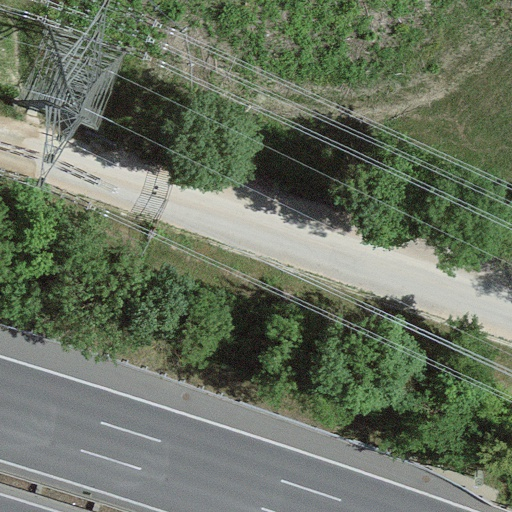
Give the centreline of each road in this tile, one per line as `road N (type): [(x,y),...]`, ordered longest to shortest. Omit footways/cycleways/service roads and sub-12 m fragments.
road 1 (track): [(0,161),(511,330)]
road 2 (motorway): [(319,511),(0,409)]
